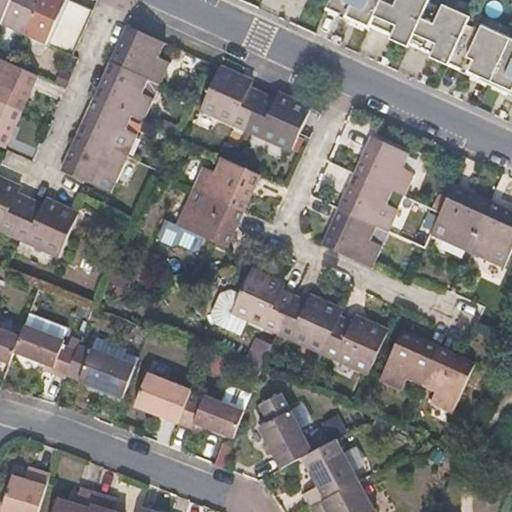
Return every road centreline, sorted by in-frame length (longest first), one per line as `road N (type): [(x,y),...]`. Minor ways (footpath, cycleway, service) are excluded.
road 1 (residential): [(353,78),(291,201),(292,240),(457,314)]
road 2 (residential): [(0,408),(235,498),(250,511)]
road 3 (residential): [(177,0),(353,78)]
road 4 (residential): [(118,0),(40,172)]
road 5 (residential): [(353,78),(511,148)]
